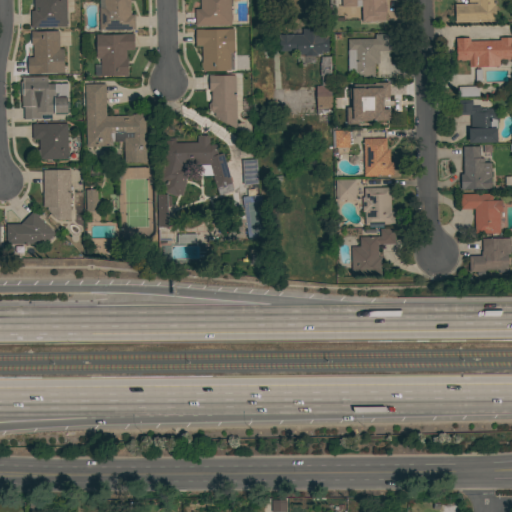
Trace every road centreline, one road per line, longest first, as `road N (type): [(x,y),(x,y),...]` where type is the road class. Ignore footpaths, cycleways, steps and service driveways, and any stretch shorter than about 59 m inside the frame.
road 1 (motorway): [(488,321),(128,289),(0,289)]
road 2 (motorway): [(488,321),(0,326)]
road 3 (primary): [(0,475),(480,470)]
road 4 (motorway): [(0,428),(417,396)]
road 5 (motorway): [(0,397),(417,396)]
road 6 (residential): [(435,255),(427,225),(421,0)]
road 7 (residential): [(3,184),(0,3)]
